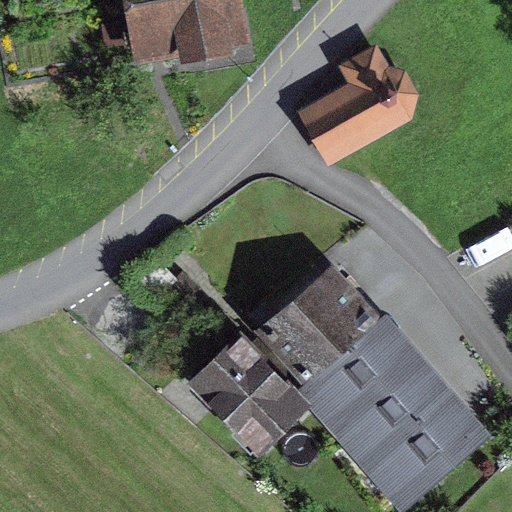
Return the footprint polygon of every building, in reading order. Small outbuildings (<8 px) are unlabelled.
[(139,0),(150,60),(244,44),(237,0),(139,0)] [(364,79),(301,114),(328,162),(421,111),(423,96),(407,70),(388,70),(378,53),(353,64),(364,79)] [(328,373),(391,322),(341,262),(278,313),(328,373)] [(391,322),(328,373),(393,456),(456,407),(391,322)] [(265,337),(216,375),(267,441),(317,403),(265,337)]
